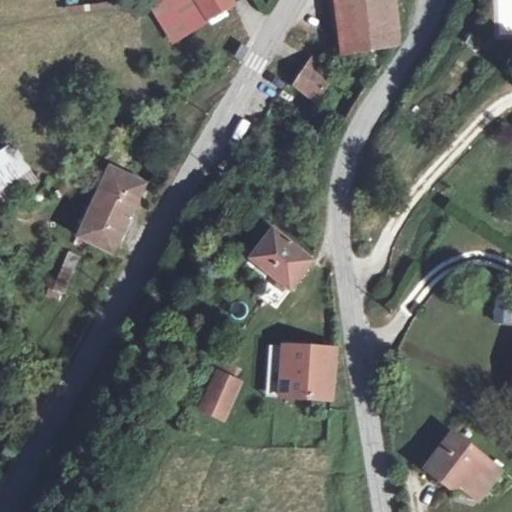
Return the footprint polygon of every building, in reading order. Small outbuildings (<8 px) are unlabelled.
[(230,0),(159,0),(151,5),(174,40),(233,5),(230,0)] [(335,0),(339,26),(339,32),(342,56),(395,49),(389,0),(335,0)] [(511,0),(493,0),(496,35),(511,34),(511,0)] [(313,57),(305,69),(326,84),(334,73),(313,57)] [(326,84),(305,69),(295,85),(315,100),(326,84)] [(34,180),(9,147),(0,153),(0,195),(5,202),(34,180)] [(144,184),(110,169),(78,237),(112,253),(144,184)] [(310,262),(272,231),(250,258),(288,289),(310,262)] [(280,397),(284,347),(269,346),(266,397),(280,397)] [(333,350),(284,347),(280,397),(330,399),(333,350)] [(239,383),(217,373),(200,409),(223,419),(239,383)] [(500,470),(452,433),(424,470),(449,489),(460,488),(471,486),(481,493),(483,494),(500,470)] [(476,499),(481,493),(471,486),(460,488),(476,499)]
